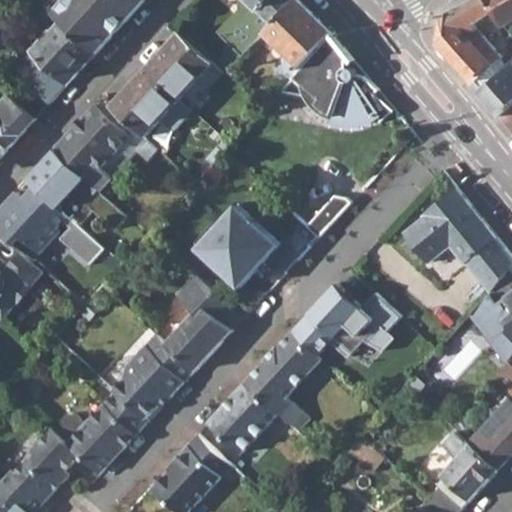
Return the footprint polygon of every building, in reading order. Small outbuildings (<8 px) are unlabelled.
[(38,0),(63,20),(71,27),(99,51),(144,0),(38,0)] [(250,0),(274,21),(293,0),(250,0)] [(332,32),(299,0),(293,0),(274,21),(266,30),(289,51),(294,56),(303,64),(332,32)] [(471,0),(450,12),(461,30),(486,17),(492,27),(503,20),(489,0),(471,0)] [(511,21),(511,0),(489,0),(503,20),(506,25),(511,21)] [(482,33),(492,27),(486,17),(461,30),(450,12),(445,15),(440,40),(475,81),(500,58),(482,33)] [(35,49),(71,81),(99,51),(71,27),(63,20),(54,30),(35,49)] [(147,68),(180,98),(214,62),(180,31),(147,68)] [(303,64),(292,75),(289,79),(279,90),(309,95),(316,106),(351,65),(349,64),(346,64),(347,56),(356,59),(332,32),(303,64)] [(216,63),(227,73),(251,46),(241,36),(216,63)] [(292,75),(303,64),(294,56),(289,51),(278,63),(278,70),(289,79),(292,75)] [(511,58),(480,86),(505,114),(511,106),(511,58)] [(330,119),(347,122),(348,122),(361,121),(379,112),(382,116),(393,107),(372,88),(376,85),(361,73),(356,72),(351,65),(316,106),(332,114),(330,119)] [(143,132),(146,134),(180,98),(147,68),(114,105),(136,124),(143,132)] [(10,93),(0,104),(0,150),(4,154),(38,117),(10,93)] [(104,96),(97,104),(128,132),(136,124),(114,105),(104,96)] [(130,134),(128,132),(97,104),(57,147),(89,176),(104,189),(115,176),(104,166),(105,163),(130,134)] [(146,134),(143,132),(136,140),(151,153),(158,144),(146,134)] [(206,159),(212,164),(223,152),(218,146),(206,159)] [(27,251),(28,252),(36,243),(31,238),(36,232),(26,223),(54,191),(63,181),(75,192),(89,176),(57,147),(0,209),(0,227),(25,249),(27,251)] [(452,243),(492,289),(511,266),(511,252),(458,186),(426,211),(428,214),(407,230),(431,260),(452,243)] [(287,205),(309,224),(335,196),(302,188),(287,205)] [(64,201),(54,191),(26,223),(36,232),(64,201)] [(320,234),(350,203),(344,198),(335,196),(309,224),(320,234)] [(201,245),(241,282),(279,240),(238,204),(201,245)] [(44,249),(36,243),(28,252),(36,258),(44,249)] [(0,313),(4,317),(21,298),(16,294),(27,282),(32,286),(47,268),(36,258),(28,252),(27,251),(25,249),(9,267),(11,268),(6,274),(0,269),(0,313)] [(195,308),(166,340),(196,367),(222,340),(218,336),(229,323),(240,311),(195,272),(177,293),(195,308)] [(497,339),(511,359),(511,358),(511,293),(508,297),(511,302),(511,314),(505,321),(510,329),(497,339)] [(336,334),(310,310),(292,330),(318,354),(336,334)] [(234,327),(229,323),(218,336),(222,340),(234,327)] [(116,389),(144,415),(158,400),(169,389),(172,393),(196,367),(166,340),(154,330),(126,362),(125,373),(113,386),(116,389)] [(277,413),(280,416),(295,430),(307,418),(285,397),(321,358),(318,354),(292,330),(243,383),(277,413)] [(511,358),(511,359),(495,381),(511,396),(511,358)] [(205,424),(239,454),(277,413),(243,383),(205,424)] [(53,428),(67,441),(80,452),(101,471),(149,419),(144,415),(116,389),(85,422),(73,412),(67,412),(53,428)] [(162,404),(172,393),(169,389),(158,400),(162,404)] [(484,429),(480,434),(473,441),(502,467),(511,456),(511,411),(511,412),(511,413),(511,420),(495,439),(484,429)] [(459,429),(473,441),(480,434),(462,418),(454,426),(459,429)] [(13,467),(0,481),(0,483),(31,511),(32,511),(63,479),(70,472),(65,468),(80,452),(67,441),(53,428),(50,425),(33,442),(29,457),(16,471),(13,467)] [(464,456),(448,473),(474,498),(502,467),(473,441),(459,429),(448,442),(464,456)] [(195,435),(185,446),(188,449),(168,471),(152,488),(178,511),(185,511),(229,465),(195,435)] [(352,444),(370,461),(378,451),(360,435),(352,444)] [(165,468),(168,471),(188,449),(185,446),(165,468)] [(439,483),(442,485),(466,507),(474,498),(448,473),(439,483)] [(31,511),(0,483),(0,511),(31,511)] [(446,511),(461,511),(466,507),(442,485),(430,498),(446,511)]
